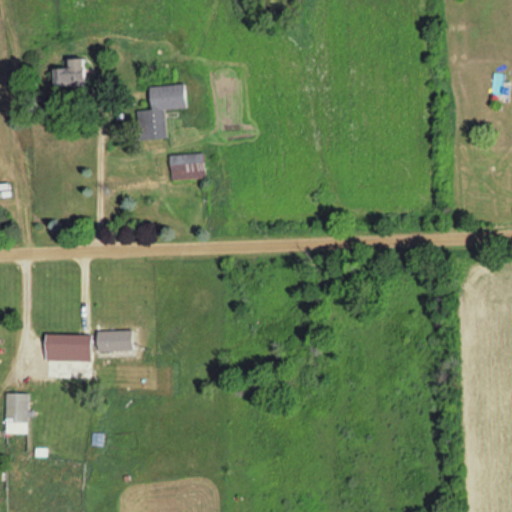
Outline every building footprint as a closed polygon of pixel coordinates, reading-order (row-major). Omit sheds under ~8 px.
[(58,69),(58,86),(90,86),(90,59),(74,59),(74,69),(58,69)] [(140,111),(141,140),(169,138),(168,109),(190,108),(189,85),(154,86),(155,110),(140,111)] [(174,178),(209,178),(209,154),(174,154),(174,178)] [(94,380),(94,359),(49,359),(49,380),(94,380)] [(30,393),(9,393),(8,422),(30,423),(30,393)]
